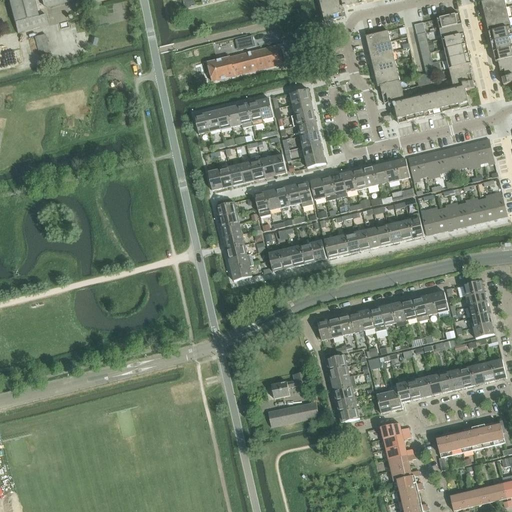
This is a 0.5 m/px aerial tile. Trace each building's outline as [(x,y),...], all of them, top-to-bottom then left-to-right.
[(38,18),(33,0),(9,0),(17,34),(48,25),(46,15),(38,18)] [(41,0),(43,6),(47,8),(78,0),(41,0)] [(338,0),(333,0),(320,3),(325,23),(343,19),(347,19),(345,12),(342,12),(338,0)] [(347,8),(363,4),(362,0),(341,0),(344,10),(347,9),(347,8)] [(504,0),(495,0),(482,3),(484,14),(507,8),(504,0)] [(507,8),(484,14),(487,24),(509,18),(507,8)] [(460,15),(438,21),(440,31),(462,26),(460,15)] [(509,18),(487,24),(489,34),(511,28),(509,18)] [(462,26),(440,31),(442,41),(465,36),(462,26)] [(511,31),(511,28),(489,34),(491,43),(511,38),(511,31)] [(389,32),(366,38),(369,48),(391,43),(389,32)] [(36,37),(39,54),(51,51),(47,34),(36,37)] [(417,36),(423,57),(431,55),(430,50),(428,44),(426,34),(417,36)] [(465,36),(442,41),(445,51),(467,46),(465,36)] [(11,37),(0,39),(0,50),(20,46),(18,38),(11,40),(11,37)] [(511,38),(491,43),(494,53),(511,49),(511,38)] [(391,43),(369,48),(371,58),(393,53),(391,43)] [(467,46),(445,51),(447,61),(470,56),(467,46)] [(235,77),(283,66),(279,47),(231,59),(231,58),(208,64),(213,83),(235,78),(235,77)] [(511,49),(494,53),(496,64),(498,63),(511,59),(511,49)] [(393,53),(371,58),(373,68),(396,63),(393,53)] [(470,56),(447,61),(450,71),(470,66),(472,66),(470,56)] [(498,63),(500,72),(511,69),(511,59),(498,63)] [(396,63),(373,68),(376,78),(398,73),(396,63)] [(433,63),(425,65),(427,76),(435,74),(433,63)] [(450,71),(452,80),(472,75),(470,66),(450,71)] [(511,79),(511,78),(511,69),(500,72),(503,81),(504,87),(511,84),(511,79)] [(380,88),(380,87),(400,82),(398,73),(376,78),(378,88),(380,88)] [(427,76),(417,78),(420,87),(437,83),(435,74),(427,76)] [(465,88),(394,105),(395,109),(398,121),(469,104),(466,92),(475,90),(472,75),(452,80),(454,89),(465,86),(465,88)] [(400,82),(380,87),(380,88),(385,105),(405,100),(400,82)] [(309,91),(291,95),(293,106),(311,102),(309,91)] [(259,103),(263,121),(274,119),(270,100),(259,103)] [(311,102),(293,106),(296,117),(314,113),(311,102)] [(264,125),(263,121),(259,103),(248,105),(254,127),(255,131),(257,131),(256,127),(264,125)] [(248,105),(238,108),(242,126),(243,130),(254,127),(248,105)] [(238,108),(227,110),(232,129),(242,126),(238,108)] [(227,110),(217,113),(221,131),(232,129),(227,110)] [(217,113),(206,115),(211,134),(212,139),(216,138),(215,133),(221,131),(217,113)] [(296,117),(292,118),(294,128),(298,127),(316,123),(314,113),(296,117)] [(206,115),(196,118),(200,136),(211,134),(206,115)] [(316,123),(298,127),(301,138),(319,134),(316,123)] [(319,134),(301,138),(303,148),(321,144),(319,134)] [(245,138),(235,140),(236,146),(246,144),(245,138)] [(235,140),(224,143),(224,144),(225,149),(236,146),(235,140)] [(490,141),(480,143),(485,165),(489,164),(489,167),(496,165),(490,141)] [(480,143),(470,146),(475,170),(481,169),(481,166),(485,165),(480,143)] [(321,144),(303,148),(306,159),(324,155),(321,144)] [(470,146),(459,148),(465,170),(469,169),(469,171),(475,170),(470,146)] [(461,173),(460,171),(465,170),(459,148),(449,151),(455,175),(461,173)] [(449,151),(439,153),(444,175),(448,174),(449,176),(455,175),(449,151)] [(439,153),(429,155),(435,180),(441,178),(440,176),(444,175),(439,153)] [(324,155),(306,159),(308,170),(326,166),(324,155)] [(429,155),(419,158),(424,180),(428,178),(429,181),(435,180),(429,155)] [(272,159),(276,177),(287,175),(283,156),(272,159)] [(261,158),(250,160),(251,164),(255,182),(266,180),(262,162),(261,158)] [(419,158),(409,160),(414,184),(421,183),(420,180),(424,180),(419,158)] [(272,159),(262,162),(266,180),(276,177),(272,159)] [(395,163),(400,182),(411,179),(406,161),(395,163)] [(395,163),(385,166),(389,184),(400,182),(395,163)] [(251,164),(241,167),(245,185),(255,182),(251,164)] [(385,166),(374,168),(379,187),(389,184),(385,166)] [(241,167),(230,169),(234,187),(245,185),(241,167)] [(374,168),(364,171),(368,189),(379,187),(374,168)] [(230,169),(220,172),(224,190),(234,187),(230,169)] [(364,171),(353,173),(358,192),(368,189),(364,171)] [(220,172),(209,174),(213,192),(224,190),(220,172)] [(353,173),(343,176),(347,194),(358,192),(353,173)] [(343,176),(332,178),(337,197),(338,201),(348,198),(347,194),(343,176)] [(332,178),(322,181),(326,199),(327,203),(338,201),(337,197),(332,178)] [(322,181),(311,183),(315,202),(326,199),(322,181)] [(302,205),(303,209),(314,206),(309,184),(298,187),(302,205)] [(298,187),(287,189),(292,207),(302,205),(298,187)] [(287,189),(277,192),(281,210),(292,207),(287,189)] [(413,191),(403,194),(403,197),(404,200),(415,198),(413,191)] [(277,192),(266,194),(271,212),(281,210),(277,192)] [(266,194),(255,197),(261,219),(272,216),(271,212),(266,194)] [(498,195),(492,196),(498,220),(508,218),(503,196),(499,197),(498,195)] [(486,198),(487,200),(483,201),(488,223),(498,220),(492,196),(486,198)] [(478,200),(472,201),(478,225),(488,223),(483,201),(479,202),(478,200)] [(472,201),(466,202),(467,205),(462,206),(468,228),(478,225),(472,201)] [(369,202),(361,204),(361,206),(362,210),(371,208),(369,202)] [(235,204),(217,209),(219,220),(238,215),(235,204)] [(458,204),(452,206),(458,230),(468,228),(462,206),(458,207),(458,204)] [(446,210),(442,211),(447,232),(458,230),(452,206),(446,207),(446,210)] [(438,209),(431,211),(437,235),(447,232),(442,211),(438,212),(438,209)] [(431,211),(426,212),(426,215),(422,216),(427,237),(437,235),(431,211)] [(238,215),(219,220),(222,230),(240,226),(238,215)] [(409,222),(414,240),(425,238),(419,215),(408,217),(409,222)] [(409,222),(399,225),(403,243),(414,240),(409,222)] [(399,225),(388,227),(393,245),(403,243),(399,225)] [(240,226),(222,230),(224,241),(243,236),(240,226)] [(388,227),(378,230),(382,248),(393,245),(388,227)] [(378,230),(367,232),(372,250),(382,248),(378,230)] [(367,232),(357,235),(361,253),(372,250),(367,232)] [(357,235),(346,237),(351,255),(361,253),(357,235)] [(243,236),(224,241),(227,251),(245,247),(243,236)] [(346,237),(336,240),(340,258),(351,255),(346,237)] [(336,240),(325,242),(329,260),(340,258),(336,240)] [(323,243),(312,245),(316,264),(327,261),(323,243)] [(312,245),(301,248),(306,266),(316,264),(312,245)] [(245,247),(227,251),(229,262),(248,257),(245,247)] [(301,248),(291,250),(295,269),(306,266),(301,248)] [(269,252),(269,253),(274,274),(285,271),(280,253),(280,249),(269,251),(269,252)] [(291,250),(280,253),(285,271),(295,269),(291,250)] [(248,257),(229,262),(232,272),(250,268),(254,267),(252,256),(248,257)] [(250,268),(232,272),(235,283),(253,279),(250,268)] [(482,283),(464,287),(466,298),(485,294),(482,283)] [(434,296),(438,315),(449,312),(445,294),(434,296)] [(485,294),(466,298),(469,309),(487,304),(485,294)] [(434,296),(424,299),(428,317),(438,315),(434,296)] [(429,321),(428,317),(424,299),(413,302),(417,320),(418,324),(429,321)] [(413,302),(403,304),(407,322),(417,320),(413,302)] [(403,304),(392,307),(396,325),(397,329),(408,326),(407,322),(403,304)] [(487,304),(469,309),(471,319),(490,315),(487,304)] [(392,307),(382,309),(386,327),(396,325),(392,307)] [(382,309),(371,312),(375,330),(376,334),(387,331),(386,327),(382,309)] [(371,312),(361,314),(365,332),(375,330),(371,312)] [(361,314),(350,317),(354,335),(365,332),(361,314)] [(490,315),(471,319),(474,330),(492,325),(490,315)] [(350,317),(340,319),(344,337),(354,335),(350,317)] [(343,338),(344,337),(340,319),(329,322),(333,340),(338,339),(339,340),(342,340),(343,338)] [(329,322),(318,324),(323,342),(333,340),(329,322)] [(492,325),(474,330),(477,341),(495,336),(492,325)] [(422,340),(412,343),(413,349),(424,346),(422,340)] [(456,341),(453,342),(455,348),(456,353),(467,350),(465,346),(458,348),(456,341)] [(443,344),(436,346),(437,352),(445,351),(443,344)] [(377,349),(369,351),(371,359),(378,357),(377,349)] [(411,352),(404,354),(405,360),(413,358),(411,352)] [(345,357),(327,361),(330,372),(348,368),(345,357)] [(503,361),(492,364),(496,382),(507,380),(503,361)] [(492,364),(481,366),(486,385),(496,382),(492,364)] [(481,366),(471,369),(475,387),(486,385),(481,366)] [(348,368),(330,372),(332,383),(350,378),(348,368)] [(471,369),(460,371),(465,390),(475,387),(471,369)] [(460,371),(450,374),(454,392),(465,390),(460,371)] [(288,384),(272,387),(275,400),(291,397),(289,390),(296,388),(310,385),(308,373),(294,376),(295,383),(288,384)] [(450,374),(439,376),(444,395),(454,392),(450,374)] [(439,376),(429,379),(433,397),(444,395),(439,376)] [(350,378),(332,383),(335,393),(353,389),(357,388),(354,377),(350,378)] [(429,379),(418,381),(423,400),(433,397),(429,379)] [(418,381),(408,384),(412,402),(423,400),(418,381)] [(408,384),(397,386),(398,392),(399,392),(402,405),(412,402),(408,384)] [(353,389),(335,393),(337,404),(355,399),(353,389)] [(398,392),(388,395),(393,413),(404,410),(402,405),(399,392),(398,392)] [(388,395),(377,397),(382,416),(393,413),(388,395)] [(355,399),(337,404),(340,414),(358,410),(355,399)] [(320,419),(317,404),(269,414),(272,429),(311,421),(311,425),(321,423),(320,419)] [(358,410),(340,414),(342,425),(360,421),(358,410)] [(506,445),(504,435),(501,423),(493,425),(492,420),(485,422),(487,427),(479,428),(484,450),(506,445)] [(400,425),(381,430),(384,441),(410,435),(409,430),(402,431),(400,425)] [(437,438),(442,460),(439,460),(442,473),(448,471),(445,459),(484,450),(479,428),(472,430),(471,425),(464,427),(466,432),(451,435),(450,430),(443,432),(445,437),(437,438)] [(410,435),(384,441),(387,451),(406,447),(404,441),(412,439),(410,435)] [(406,447),(387,451),(389,462),(415,456),(414,451),(407,452),(406,447)] [(415,456),(389,462),(392,473),(411,468),(409,462),(417,460),(415,456)] [(509,460),(502,461),(504,470),(511,468),(511,465),(509,460)] [(411,468),(392,473),(394,483),(416,478),(421,477),(419,472),(412,474),(411,468)] [(427,511),(429,511),(427,505),(422,506),(419,492),(424,491),(422,484),(417,485),(416,478),(394,483),(400,511),(427,511)] [(504,485),(493,488),(497,503),(507,500),(504,485)] [(493,488),(483,490),(486,505),(497,503),(493,488)] [(483,490),(472,493),(476,508),(486,505),(483,490)] [(472,493),(462,495),(465,510),(476,508),(472,493)] [(462,495),(451,498),(454,511),(458,511),(465,510),(462,495)]
